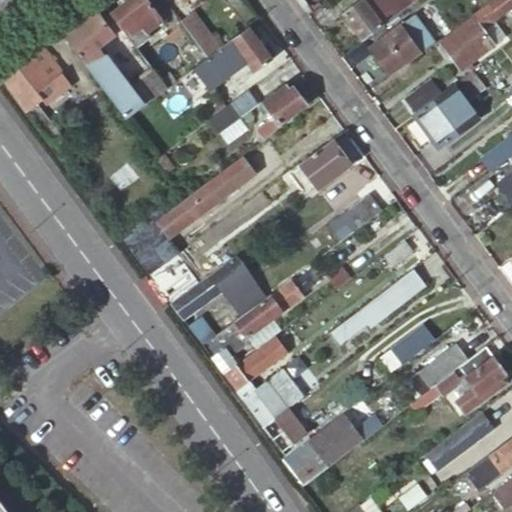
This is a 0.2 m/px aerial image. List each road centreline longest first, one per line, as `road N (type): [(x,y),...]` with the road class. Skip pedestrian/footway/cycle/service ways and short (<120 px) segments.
road 1 (residential): [(0,140),(274,511)]
road 2 (residential): [(511,320),(271,0)]
